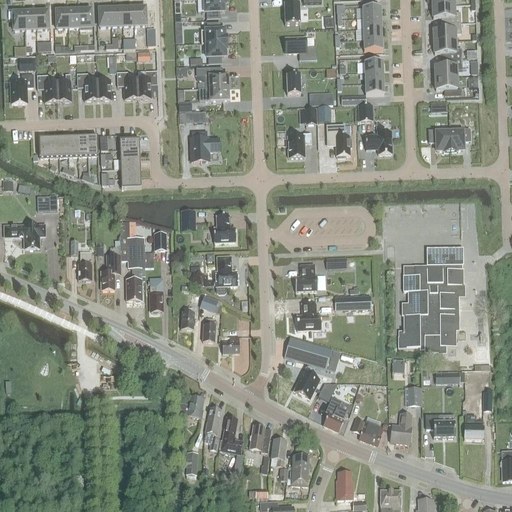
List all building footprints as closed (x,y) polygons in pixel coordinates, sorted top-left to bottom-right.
[(224,0),(204,1),(204,2),(204,14),(206,14),(206,22),(219,21),(219,14),(223,14),(223,7),(224,7),(224,0)] [(431,0),(432,8),(453,8),(452,0),(431,0)] [(298,6),(283,7),(284,27),(299,27),(298,6)] [(447,20),(448,26),(460,25),(459,14),(453,15),(453,8),(432,8),(432,21),(447,20)] [(380,9),(362,10),(362,21),(380,20),(380,9)] [(133,11),(134,29),(145,29),(145,11),(145,10),(133,11)] [(122,29),(121,11),(110,12),(111,30),(122,29)] [(134,29),(133,11),(121,11),(122,29),(134,29)] [(111,30),(110,12),(98,12),(99,30),(111,30)] [(67,14),(68,32),(79,31),(79,34),(78,13),(67,14)] [(78,13),(79,34),(91,33),(90,13),(91,13),(78,13)] [(35,15),(36,33),(48,32),(47,15),(48,15),(47,14),(35,15)] [(68,32),(67,14),(55,14),(56,32),(68,32)] [(25,33),(24,15),(12,16),(13,34),(25,33)] [(36,33),(35,15),(24,15),(25,33),(36,33)] [(380,20),(362,21),(363,32),(381,31),(380,20)] [(206,46),(226,46),(225,39),(224,39),(224,32),(219,33),(219,25),(207,26),(207,33),(200,33),(201,47),(206,47),(206,46)] [(433,44),(454,43),(454,36),(460,36),(460,25),(448,26),(448,31),(433,32),(433,44)] [(381,31),(363,32),(363,43),(381,42),(381,31)] [(306,41),(285,41),(286,56),(299,55),(299,63),(317,63),(317,49),(306,49),(306,41)] [(381,42),(363,43),(363,54),(382,53),(381,42)] [(454,43),(433,44),(434,57),(449,56),(449,62),(461,61),(461,51),(455,51),(454,43)] [(226,52),(226,46),(206,46),(206,47),(206,59),(208,59),(208,67),(221,66),(220,59),(225,59),(224,52),(226,52)] [(137,53),(136,63),(149,63),(149,54),(137,53)] [(32,61),(19,61),(19,74),(33,73),(32,61)] [(434,68),(435,81),(456,80),(455,73),(462,73),(461,61),(449,62),(449,68),(434,68)] [(382,64),(364,65),(364,76),(382,75),(382,64)] [(177,70),(178,77),(187,76),(186,69),(177,70)] [(211,79),(211,70),(195,71),(196,81),(204,85),(205,92),(207,92),(227,91),(227,78),(211,79)] [(145,82),(136,82),(137,102),(151,101),(150,88),(157,88),(156,74),(145,74),(145,82)] [(137,102),(136,82),(128,82),(128,75),(116,76),(117,89),(123,89),(124,102),(137,102)] [(382,75),(364,76),(365,86),(383,86),(382,75)] [(33,91),(33,78),(21,78),(21,84),(10,85),(11,107),(27,107),(26,91),(33,91)] [(286,78),(287,98),(300,97),(299,78),(286,78)] [(477,79),(467,79),(468,89),(477,89),(477,79)] [(456,80),(435,81),(435,93),(456,92),(456,80)] [(110,83),(96,84),(97,104),(110,103),(110,83)] [(96,84),(83,84),(83,104),(97,104),(96,84)] [(70,85),(56,86),(57,106),(70,105),(70,85)] [(56,86),(43,86),(43,106),(57,106),(56,86)] [(383,86),(365,86),(365,98),(383,97),(383,86)] [(227,91),(207,92),(207,104),(228,103),(227,91)] [(320,96),(321,108),(332,108),(332,96),(320,96)] [(178,115),(191,114),(191,106),(178,106),(178,115)] [(355,108),(356,124),(370,123),(369,107),(355,108)] [(330,125),(330,110),(317,110),(317,125),(330,125)] [(315,112),(305,112),(305,127),(316,127),(315,112)] [(193,125),(205,125),(205,115),(193,115),(193,125)] [(346,127),(328,128),(328,146),(338,146),(338,159),(339,159),(339,161),(347,161),(347,159),(352,159),(351,151),(353,151),(353,141),(351,141),(351,139),(347,139),(346,127)] [(449,132),(449,155),(456,155),(456,153),(463,153),(462,144),(470,144),(469,131),(462,132),(449,132)] [(443,155),(449,155),(449,132),(428,133),(429,145),(436,145),(436,154),(443,153),(443,155)] [(203,134),(192,135),(192,141),(190,142),(191,164),(201,164),(201,162),(208,161),(208,154),(219,154),(218,142),(207,142),(207,141),(203,141),(203,134)] [(374,139),(362,139),(362,153),(374,153),(374,158),(389,157),(388,134),(373,135),(374,139)] [(287,139),(288,161),(304,160),(304,147),(311,147),(310,136),(303,137),(303,139),(287,139)] [(87,139),(77,140),(78,160),(88,159),(87,139)] [(87,139),(88,159),(97,159),(97,139),(87,139)] [(58,141),(59,161),(68,160),(67,140),(58,141)] [(77,140),(67,140),(68,160),(78,160),(77,140)] [(39,161),(49,161),(48,141),(38,141),(39,161)] [(58,141),(48,141),(49,161),(59,161),(58,141)] [(119,153),(139,152),(139,142),(119,143),(119,153)] [(140,162),(139,152),(119,153),(120,163),(140,162)] [(120,172),(140,172),(140,162),(120,163),(120,172)] [(140,181),(140,172),(120,172),(120,182),(140,181)] [(2,183),(3,194),(13,194),(12,183),(11,183),(11,179),(4,179),(4,183),(2,183)] [(121,192),(141,191),(140,181),(120,182),(121,192)] [(58,198),(36,199),(37,213),(58,213),(58,198)] [(180,214),(180,235),(195,234),(195,213),(180,214)] [(214,231),(213,231),(214,246),(235,245),(235,230),(234,230),(230,230),(229,219),(230,219),(230,218),(216,219),(216,220),(216,231),(214,231)] [(132,271),(132,282),(126,282),(126,304),(134,304),(135,305),(139,305),(140,304),(141,304),(141,282),(141,279),(145,279),(144,271),(153,270),(153,255),(144,255),(144,240),(129,240),(128,225),(119,226),(121,264),(127,264),(127,271),(132,271)] [(44,228),(4,229),(4,240),(24,239),(24,251),(39,251),(39,239),(45,239),(44,228)] [(166,253),(166,236),(153,236),(154,254),(166,253)] [(403,268),(403,294),(410,294),(410,306),(401,306),(401,318),(403,318),(403,334),(398,334),(398,339),(398,351),(406,351),(406,350),(419,350),(419,353),(424,353),(424,355),(437,355),(437,356),(446,356),(446,349),(455,349),(456,333),(458,333),(458,317),(455,317),(455,300),(464,300),(464,287),(463,287),(463,251),(426,251),(426,268),(403,268)] [(101,293),(114,293),(114,278),(120,278),(119,270),(119,252),(109,252),(110,259),(105,259),(106,274),(100,275),(101,293)] [(80,267),(78,267),(78,283),(91,283),(91,256),(80,256),(80,264),(80,267)] [(226,295),(225,290),(237,289),(236,275),(230,275),(230,270),(231,270),(231,259),(216,260),(217,275),(215,275),(215,290),(216,290),(216,296),(218,297),(224,297),(226,295)] [(326,272),(346,271),(346,260),(326,261),(326,272)] [(294,279),(295,295),(296,295),(317,294),(317,278),(316,278),(316,279),(315,279),(314,268),(300,268),(301,280),(295,280),(295,279),(294,279)] [(190,278),(200,278),(200,269),(190,269),(190,278)] [(149,295),(150,307),(151,315),(162,314),(161,306),(162,305),(162,299),(162,295),(161,280),(149,281),(150,295),(149,295)] [(217,303),(204,298),(200,310),(213,315),(217,303)] [(370,299),(342,300),(342,313),(371,312),(370,299)] [(301,320),(295,320),(295,335),(319,335),(319,320),(315,320),(315,308),(301,308),(301,320)] [(192,310),(184,310),(183,315),(182,315),(181,332),(193,333),(194,316),(192,315),(192,310)] [(214,323),(205,323),(205,328),(203,327),(202,344),(214,345),(215,328),(213,328),(214,323)] [(239,340),(229,340),(229,345),(222,345),(222,357),(239,356),(239,340)] [(290,340),(284,359),(308,366),(326,371),(331,352),(290,340)] [(353,358),(342,355),(340,361),(352,365),(353,358)] [(392,362),(392,375),(403,376),(404,362),(392,362)] [(309,403),(319,383),(303,374),(293,394),(309,403)] [(449,384),(448,374),(436,375),(437,384),(449,384)] [(322,396),(330,398),(333,389),(325,386),(322,396)] [(416,409),(416,391),(407,391),(407,409),(416,409)] [(492,395),(483,395),(483,414),(491,414),(492,395)] [(201,412),(204,402),(190,399),(188,407),(186,407),(179,405),(177,417),(184,418),(201,421),(202,413),(201,412)] [(323,428),(338,435),(347,415),(341,412),(343,405),(331,400),(325,414),(329,416),(323,428)] [(464,403),(464,411),(474,411),(473,402),(464,403)] [(213,411),(210,411),(207,424),(206,424),(204,434),(203,444),(210,446),(209,452),(217,454),(219,442),(213,441),(214,436),(215,437),(217,427),(220,413),(218,412),(218,411),(213,410),(213,411)] [(411,418),(402,417),(401,429),(392,428),(390,445),(409,447),(411,430),(410,430),(411,418)] [(425,418),(425,432),(433,432),(433,441),(441,441),(446,441),(454,441),(454,425),(439,425),(439,418),(425,418)] [(482,443),(483,429),(482,429),(482,424),(475,424),(475,418),(464,418),(464,429),(463,429),(463,442),(482,443)] [(243,444),(233,442),(237,422),(227,420),(222,443),(220,443),(219,450),(220,451),(219,454),(240,458),(243,444)] [(356,422),(352,433),(360,436),(360,437),(359,442),(377,449),(383,432),(356,422)] [(267,456),(271,433),(264,432),(265,430),(253,428),(251,438),(249,439),(249,443),(250,445),(249,452),(260,454),(260,455),(267,456)] [(273,442),(271,455),(270,461),(277,462),(276,469),(282,469),(283,463),(286,444),(273,442)] [(511,453),(502,454),(503,484),(511,484),(511,453)] [(196,478),(197,455),(187,455),(186,477),(186,482),(195,482),(195,478),(196,478)] [(307,489),(309,459),(292,458),(291,488),(307,489)] [(288,472),(279,471),(278,483),(287,484),(288,472)] [(230,475),(218,475),(218,484),(229,485),(230,475)] [(339,502),(353,502),(353,485),(351,485),(351,475),(338,475),(338,483),(336,483),(336,503),(339,503),(339,502)] [(255,492),(255,493),(248,493),(248,500),(255,500),(255,503),(267,503),(267,493),(255,492)] [(400,511),(400,493),(380,493),(379,511),(400,511)] [(432,511),(432,502),(417,502),(417,511),(432,511)]
